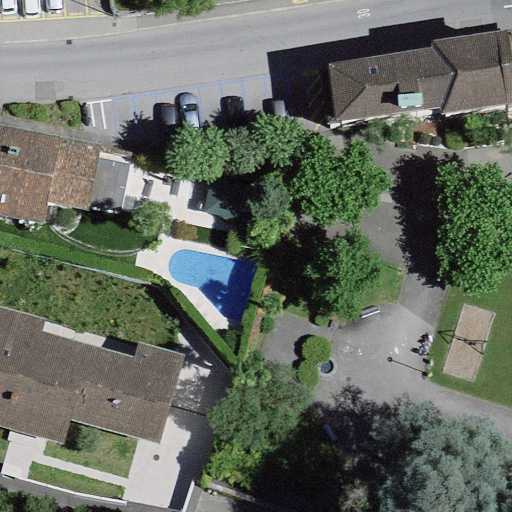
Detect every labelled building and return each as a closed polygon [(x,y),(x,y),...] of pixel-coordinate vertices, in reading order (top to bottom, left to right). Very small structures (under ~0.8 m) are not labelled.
[(329,68),(319,69),(326,120),(439,104),(440,112),(511,101),(511,24),(428,37),(429,44),(327,58),(329,68)] [(98,147),(0,126),(0,216),(40,225),(45,202),(85,210),(86,205),(96,160),(98,147)] [(96,160),(86,205),(118,212),(128,166),(96,160)] [(371,203),(362,246),(442,262),(451,219),(371,203)] [(183,356),(0,306),(0,428),(61,445),(68,420),(159,445),(183,356)]
